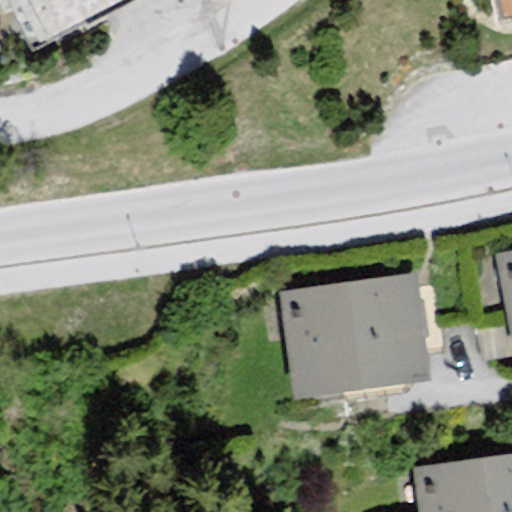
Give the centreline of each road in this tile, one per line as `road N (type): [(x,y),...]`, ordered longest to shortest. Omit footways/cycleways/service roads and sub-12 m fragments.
road 1 (tertiary): [(511,164),(404,196),(0,247)]
road 2 (residential): [(232,0),(66,117),(0,125)]
